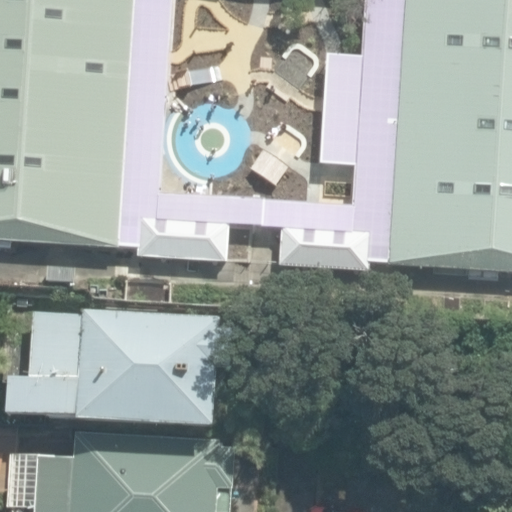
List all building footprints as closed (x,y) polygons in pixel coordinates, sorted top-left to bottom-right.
[(0,0),(0,240),(122,248),(138,0),(0,0)] [(511,0),(411,0),(395,266),(511,272),(511,0)] [(142,257),(231,262),(233,224),(145,219),(142,257)] [(284,266),(372,272),(374,234),(286,228),(284,266)] [(81,426),(216,433),(219,372),(234,373),(236,330),(223,329),(224,319),(86,312),(86,317),(37,315),(34,381),(11,380),(10,418),(81,422),(81,426)] [(351,467),(432,473),(435,429),(354,423),(351,467)] [(235,511),(239,452),(223,450),(223,446),(80,438),(79,463),(15,459),(12,508),(40,509),(39,511),(235,511)]
